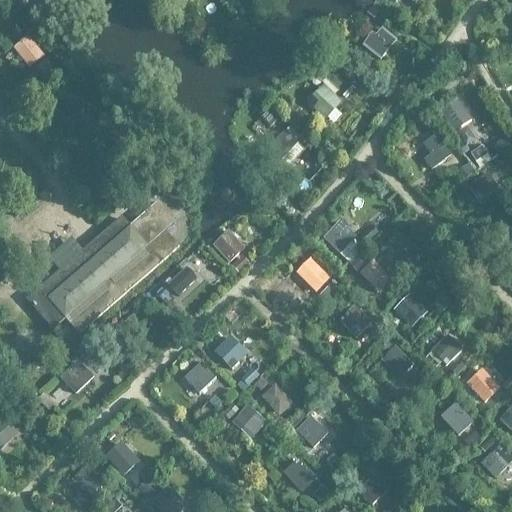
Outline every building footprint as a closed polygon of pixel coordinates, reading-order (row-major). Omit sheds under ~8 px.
[(374,17),(356,37),(382,60),(400,40),(374,17)] [(24,70),(46,54),(29,32),(8,48),(24,70)] [(65,109),(82,94),(69,79),(52,94),(65,109)] [(321,83),(302,103),(322,121),(341,102),(321,83)] [(75,120),(94,105),(85,95),(67,110),(75,120)] [(444,110),(457,131),(475,120),(462,99),(444,110)] [(422,184),(444,168),(427,146),(406,162),(422,184)] [(92,186),(114,170),(98,148),(76,164),(92,186)] [(459,194),(473,217),(497,203),(483,180),(459,194)] [(79,335),(179,248),(164,231),(174,221),(158,203),(130,228),(121,219),(27,301),(53,330),(65,319),(79,335)] [(320,236),(338,256),(359,237),(341,217),(320,236)] [(228,226),(209,246),(229,265),(248,245),(228,226)] [(377,259),(361,273),(380,294),(395,280),(377,259)] [(294,279),(311,297),(330,280),(314,262),(294,279)] [(189,265),(169,285),(181,297),(201,277),(189,265)] [(413,327),(428,312),(412,296),(397,311),(413,327)] [(331,320),(349,340),(370,322),(351,302),(331,320)] [(110,349),(130,367),(149,347),(129,329),(110,349)] [(429,348),(447,368),(468,350),(450,330),(429,348)] [(233,368),(249,349),(232,335),(216,353),(233,368)] [(383,360),(403,378),(416,363),(396,345),(383,360)] [(180,378),(198,398),(219,379),(200,359),(180,378)] [(67,401),(95,380),(82,362),(53,383),(67,401)] [(486,403),(503,388),(484,368),(468,383),(486,403)] [(259,398),(277,418),(298,399),(279,379),(259,398)] [(436,417),(455,437),(475,419),(457,398),(436,417)] [(511,401),(493,418),(511,439),(511,438),(511,401)] [(253,440),(270,422),(250,404),(233,422),(253,440)] [(0,414),(0,452),(1,453),(20,433),(0,414)] [(315,448),(331,432),(314,414),(298,430),(315,448)] [(126,475),(142,461),(125,441),(109,455),(126,475)] [(482,463),(499,478),(511,463),(511,456),(499,444),(482,463)] [(277,475),(295,495),(315,477),(297,456),(277,475)] [(60,489),(80,508),(99,488),(79,469),(60,489)] [(354,491),(372,511),(393,492),(374,472),(354,491)] [(149,502),(158,511),(176,511),(187,501),(168,482),(149,502)]
